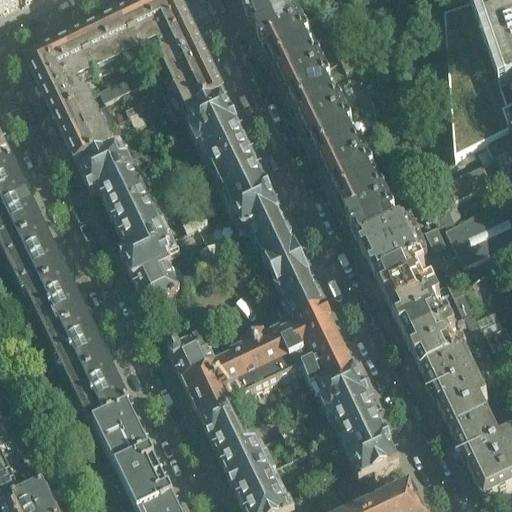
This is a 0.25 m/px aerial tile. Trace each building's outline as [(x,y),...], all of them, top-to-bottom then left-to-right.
[(34,0),(0,0),(0,7),(4,17),(21,9),(22,10),(32,5),(31,2),(34,0)] [(239,0),(258,38),(294,20),(283,0),(239,0)] [(511,0),(473,0),(477,11),(444,23),(455,164),(486,148),(511,134),(511,0)] [(201,59),(174,3),(148,16),(163,48),(160,50),(165,59),(163,63),(169,75),(201,59)] [(163,48),(148,16),(102,38),(118,70),(160,50),(163,48)] [(304,43),(309,41),(298,18),(294,20),(258,38),(265,52),(265,53),(266,53),(267,53),(268,52),(276,68),(309,52),(304,43)] [(118,70),(102,38),(57,60),(72,92),(76,91),(118,70)] [(331,85),(325,73),(351,61),(340,38),(309,52),(276,68),(298,113),(331,97),(326,88),(331,85)] [(223,104),(201,59),(169,75),(191,119),(223,104)] [(80,99),(76,91),(72,92),(57,60),(30,73),(57,128),(89,112),(84,101),(80,99)] [(357,77),(351,65),(343,69),(349,80),(357,77)] [(155,82),(150,71),(144,74),(150,85),(155,82)] [(150,85),(144,74),(139,76),(144,88),(150,85)] [(135,92),(130,81),(124,84),(130,95),(135,92)] [(130,95),(124,84),(118,87),(124,98),(130,95)] [(115,102),(110,91),(104,94),(109,105),(115,102)] [(109,105),(104,94),(98,96),(104,108),(109,105)] [(370,105),(365,94),(357,98),(363,109),(370,105)] [(352,130),(346,117),(340,104),(335,107),(331,97),(298,113),(319,157),(352,141),(347,133),(352,130)] [(223,104),(191,119),(187,122),(194,135),(190,137),(199,157),(203,155),(214,177),(250,160),(223,104)] [(376,117),(370,105),(363,109),(369,121),(376,117)] [(151,111),(148,106),(137,111),(140,116),(151,111)] [(127,122),(140,116),(137,111),(125,117),(127,122)] [(153,117),(151,111),(140,116),(143,122),(153,117)] [(111,158),(100,135),(89,112),(57,128),(79,174),(111,158)] [(130,128),(143,122),(140,116),(127,122),(130,128)] [(161,133),(153,117),(143,122),(150,138),(161,133)] [(393,150),(383,128),(366,136),(377,158),(393,150)] [(511,159),(511,134),(486,148),(496,168),(511,159)] [(373,174),(368,162),(362,149),(357,151),(352,141),(319,157),(340,202),(374,186),(369,176),(373,174)] [(0,176),(11,171),(0,148),(0,176)] [(399,164),(394,152),(386,155),(392,168),(399,164)] [(146,200),(139,186),(130,168),(122,172),(115,157),(111,158),(79,174),(93,203),(100,200),(109,218),(146,200)] [(165,169),(177,163),(174,157),(162,163),(165,169)] [(511,159),(496,168),(511,199),(511,159)] [(279,221),(250,160),(214,177),(228,205),(224,206),(225,207),(234,226),(236,225),(240,233),(245,231),(247,237),(250,236),(279,221)] [(165,169),(162,163),(152,168),(155,174),(165,169)] [(181,170),(179,167),(177,163),(165,169),(169,176),(181,170)] [(169,176),(165,169),(155,174),(158,181),(169,176)] [(0,205),(22,194),(11,171),(0,176),(0,205)] [(395,218),(389,207),(383,194),(379,196),(374,186),(340,202),(349,220),(347,221),(346,221),(346,222),(359,248),(395,230),(390,220),(395,218)] [(0,231),(33,216),(22,194),(0,205),(0,231)] [(172,255),(163,237),(146,200),(109,218),(129,259),(122,262),(134,289),(151,280),(153,283),(170,275),(171,274),(168,267),(172,265),(168,257),(172,255)] [(509,251),(511,249),(511,204),(446,237),(462,273),(509,251)] [(203,220),(202,218),(199,212),(188,217),(192,225),(203,220)] [(44,240),(33,216),(0,231),(0,243),(7,258),(44,240)] [(192,225),(188,217),(177,223),(181,231),(192,225)] [(207,228),(203,220),(192,225),(196,234),(207,228)] [(326,318),(306,276),(279,221),(250,236),(264,266),(263,273),(270,277),(276,291),(275,298),(281,302),(296,332),(326,318)] [(196,234),(192,225),(181,231),(185,239),(196,234)] [(368,267),(413,244),(404,226),(395,230),(359,248),(368,267)] [(446,250),(440,239),(439,237),(428,242),(434,256),(437,255),(442,252),(446,250)] [(55,262),(44,240),(7,258),(18,280),(55,262)] [(376,284),(422,262),(413,244),(368,267),(376,284)] [(219,256),(217,252),(215,249),(205,253),(209,261),(219,256)] [(448,280),(458,276),(446,250),(437,255),(448,280)] [(209,261),(205,253),(199,256),(203,264),(209,261)] [(225,269),(219,256),(209,261),(215,274),(225,269)] [(215,274),(209,261),(203,264),(209,276),(215,274)] [(66,285),(55,262),(18,280),(29,302),(30,302),(66,285)] [(422,290),(414,276),(425,270),(422,262),(376,284),(392,316),(436,294),(433,286),(422,290)] [(179,302),(181,297),(170,275),(153,283),(151,280),(134,289),(150,320),(160,315),(159,312),(179,302)] [(76,306),(66,285),(30,302),(41,324),(76,306)] [(437,322),(429,307),(440,302),(436,294),(392,316),(407,347),(451,325),(448,317),(437,322)] [(511,330),(511,305),(497,313),(507,333),(511,330)] [(87,329),(76,306),(41,324),(52,345),(87,329)] [(354,377),(326,318),(296,332),(281,339),(280,336),(267,341),(266,338),(239,351),(241,355),(228,360),(230,364),(216,371),(212,373),(214,376),(183,390),(201,427),(226,415),(232,412),(232,413),(314,374),(323,392),(354,377)] [(504,332),(498,320),(480,328),(485,340),(504,332)] [(484,342),(476,326),(474,322),(466,327),(477,346),(484,342)] [(452,354),(445,339),(455,333),(451,325),(407,347),(422,379),(465,357),(467,356),(463,349),(452,354)] [(13,337),(9,328),(0,332),(5,341),(13,337)] [(97,350),(87,329),(52,345),(62,367),(97,350)] [(18,346),(13,337),(5,341),(9,350),(18,346)] [(216,371),(210,359),(205,347),(200,345),(179,355),(178,352),(167,357),(183,390),(214,376),(212,373),(216,371)] [(108,373),(106,369),(97,350),(62,367),(73,390),(108,373)] [(488,406),(465,357),(422,379),(445,427),(482,409),(488,406)] [(35,381),(31,373),(22,377),(26,385),(35,381)] [(119,395),(108,373),(73,390),(84,412),(119,395)] [(377,425),(354,377),(323,392),(319,394),(327,410),(322,413),(330,429),(335,427),(342,441),(377,425)] [(40,392),(35,381),(26,385),(31,396),(40,392)] [(130,417),(119,395),(84,412),(95,434),(130,417)] [(511,494),(511,440),(500,446),(482,409),(445,427),(484,508),(511,494)] [(247,458),(226,415),(201,427),(222,470),(247,458)] [(56,425),(52,417),(43,421),(47,429),(56,425)] [(141,441),(130,417),(95,434),(106,457),(141,441)] [(305,430),(301,420),(290,426),(295,435),(305,430)] [(0,511),(17,511),(38,502),(0,424),(0,511)] [(61,434),(56,425),(47,429),(51,438),(61,434)] [(400,471),(377,425),(342,441),(350,456),(345,459),(353,476),(358,473),(365,488),(400,471)] [(295,435),(290,426),(278,431),(283,441),(295,435)] [(309,438),(305,430),(295,435),(298,443),(309,438)] [(298,443),(295,435),(283,441),(287,449),(298,443)] [(170,511),(175,510),(141,441),(106,457),(110,465),(94,473),(91,480),(105,511),(170,511)] [(290,511),(284,511),(277,495),(273,486),(278,484),(269,466),(264,468),(257,453),(247,458),(222,470),(242,511),(291,511),(290,511)] [(327,477),(323,470),(314,474),(318,482),(327,477)] [(318,482),(314,474),(305,479),(309,486),(318,482)] [(331,485),(327,478),(327,477),(318,482),(322,489),(331,485)] [(322,489),(318,482),(309,486),(312,494),(322,489)] [(82,503),(74,485),(65,489),(73,507),(82,503)] [(419,511),(412,496),(403,501),(404,502),(382,511),(419,511)] [(56,511),(49,497),(38,502),(17,511),(56,511)]
